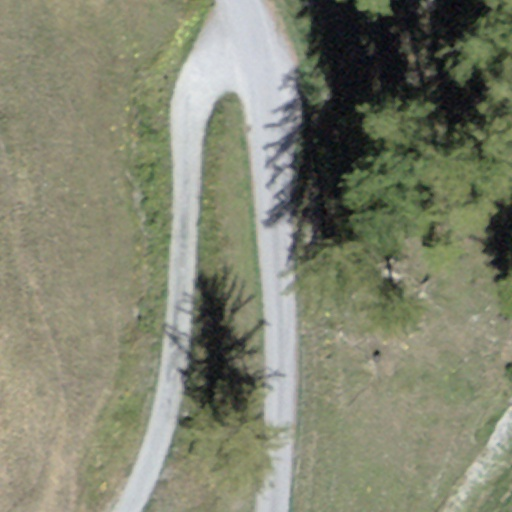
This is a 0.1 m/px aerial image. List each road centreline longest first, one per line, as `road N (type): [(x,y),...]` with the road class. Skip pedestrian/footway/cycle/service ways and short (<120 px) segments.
road 1 (track): [(237,0),(273,101),(278,511)]
road 2 (track): [(245,27),(213,57),(195,92),(186,133),(182,327),(165,428),(128,511)]
